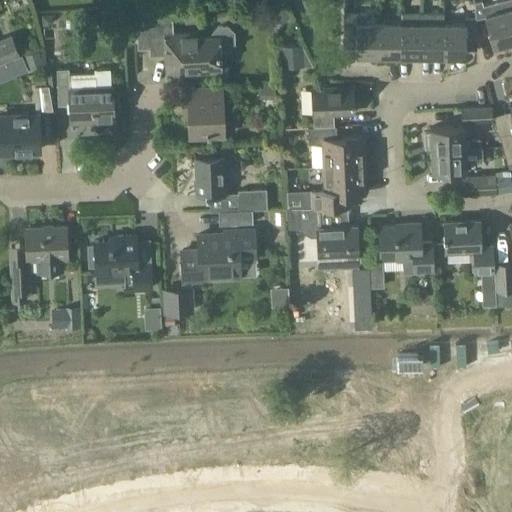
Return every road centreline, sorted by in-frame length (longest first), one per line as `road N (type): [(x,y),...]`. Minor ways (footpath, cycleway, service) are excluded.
road 1 (residential): [(511,68),(391,91),(396,196),(407,204),(511,197)]
road 2 (residential): [(419,511),(394,498),(229,491),(133,499),(89,511)]
road 3 (residential): [(511,367),(451,396),(428,511)]
road 4 (residential): [(140,183),(0,186)]
